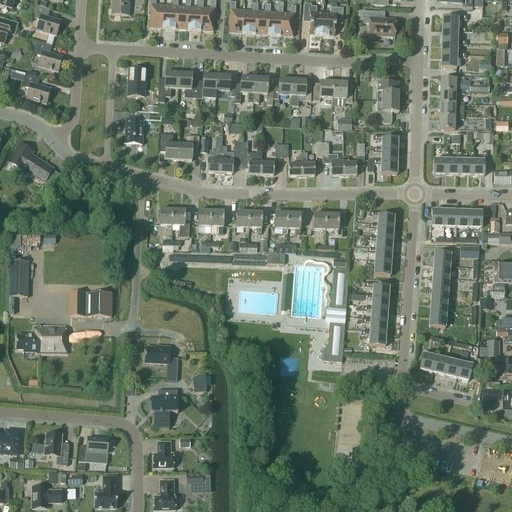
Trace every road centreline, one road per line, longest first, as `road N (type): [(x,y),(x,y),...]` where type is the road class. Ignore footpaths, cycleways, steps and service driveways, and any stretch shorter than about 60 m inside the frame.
road 1 (residential): [(418,59),(111,49)]
road 2 (residential): [(414,194),(214,194),(143,178)]
road 3 (residential): [(0,412),(124,426),(136,444),(135,511)]
road 4 (residential): [(400,386),(414,194)]
road 5 (residential): [(143,178),(131,330)]
road 6 (residential): [(511,442),(398,417),(400,386)]
road 7 (residential): [(414,194),(418,59)]
